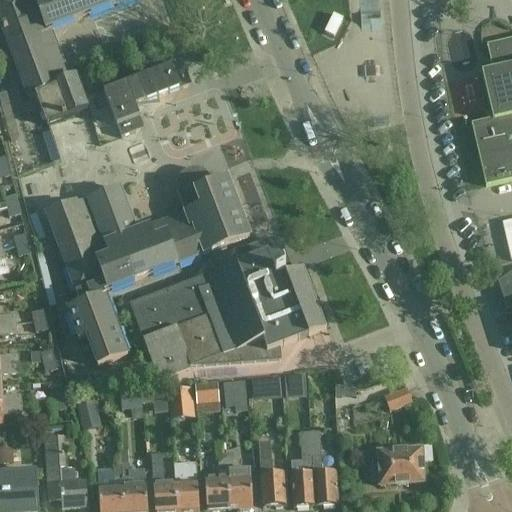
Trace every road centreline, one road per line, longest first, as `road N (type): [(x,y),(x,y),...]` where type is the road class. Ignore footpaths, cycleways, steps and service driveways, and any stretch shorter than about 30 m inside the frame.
road 1 (residential): [(492,511),(262,0)]
road 2 (residential): [(511,412),(438,190),(406,0)]
